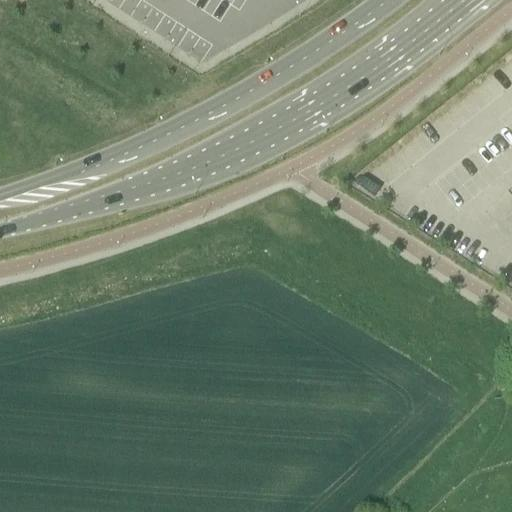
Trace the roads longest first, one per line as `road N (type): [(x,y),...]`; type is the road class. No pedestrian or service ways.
road 1 (primary): [(0,233),(140,187),(292,122),(463,0)]
road 2 (primary): [(387,0),(180,129),(0,196)]
